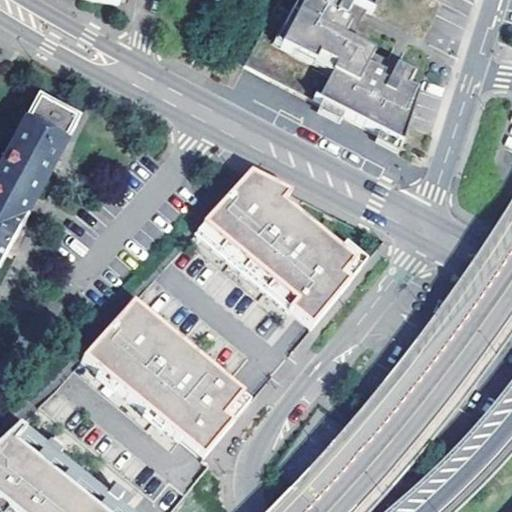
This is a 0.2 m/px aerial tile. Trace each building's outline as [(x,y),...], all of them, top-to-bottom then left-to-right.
[(81,0),(81,1),(119,8),(120,0),(81,0)] [(401,127),(413,131),(429,90),(417,86),(415,72),(391,63),(344,45),(359,18),(361,14),(368,18),(377,0),(281,0),(244,67),(401,127)] [(0,271),(4,264),(56,167),(79,124),(37,102),(0,171),(0,271)] [(310,332),(349,284),(342,278),(354,263),(347,258),(285,206),(290,196),(250,175),(207,223),(295,305),(288,314),(310,332)] [(199,232),(288,314),(295,305),(207,223),(199,232)] [(342,278),(349,284),(366,263),(353,252),(347,258),(354,263),(342,278)] [(81,365),(98,379),(107,368),(126,385),(117,396),(145,421),(155,410),(174,427),(164,438),(174,446),(177,442),(228,384),(133,306),(81,365)] [(95,382),(114,398),(117,396),(126,385),(107,368),(98,379),(95,382)] [(177,442),(201,464),(250,404),(228,384),(177,442)] [(143,424),(162,440),(164,438),(174,427),(155,410),(145,421),(143,424)] [(0,446),(0,495),(21,511),(111,511),(22,440),(31,429),(24,424),(0,446)] [(111,511),(134,511),(31,429),(22,440),(111,511)]
